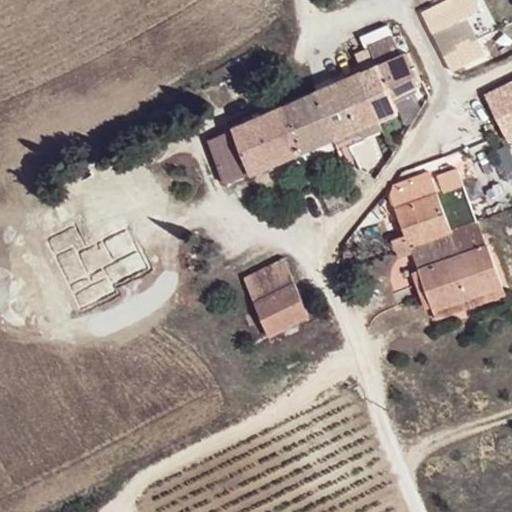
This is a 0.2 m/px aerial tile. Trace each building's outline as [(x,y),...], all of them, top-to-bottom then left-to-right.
[(436,29),(431,32),(436,39),(443,54),(445,59),(469,47),(476,59),(486,53),(479,41),(468,19),(459,2),(430,18),(436,29)] [(480,11),(468,19),(479,41),(492,34),(480,11)] [(375,66),(358,74),(378,121),(398,112),(394,102),(391,95),(410,87),(420,83),(406,52),(399,55),(391,37),(367,48),(375,66)] [(314,93),(334,140),(358,129),(378,121),(358,74),(314,93)] [(511,83),(485,96),(508,142),(511,139),(511,83)] [(391,95),(394,102),(413,94),(410,87),(391,95)] [(284,108),(303,152),(334,140),(314,93),(284,108)] [(226,186),(303,152),(284,108),(209,141),(226,186)] [(363,137),(382,129),(378,121),(358,129),(363,137)] [(358,129),(334,140),(339,152),(363,140),(363,137),(358,129)] [(460,170),(434,180),(453,231),(451,233),(428,241),(417,245),(419,252),(427,272),(438,267),(460,258),(489,247),(481,224),(479,224),(460,170)] [(395,190),(392,194),(434,180),(431,174),(398,186),(395,190)] [(109,227),(113,236),(127,230),(132,239),(167,222),(146,180),(120,193),(105,200),(102,192),(93,175),(63,190),(87,238),(109,227)] [(392,194),(406,236),(392,241),(401,259),(419,252),(417,245),(428,241),(451,233),(453,231),(434,180),(392,194)] [(116,185),(102,192),(105,200),(120,193),(116,185)] [(92,246),(113,236),(109,227),(87,238),(92,246)] [(506,288),(489,247),(460,258),(438,267),(427,272),(421,274),(437,314),(506,288)] [(281,259),(241,278),(254,305),(294,285),(281,259)] [(270,335),(309,316),(294,285),(254,305),(270,335)] [(506,288),(437,314),(441,322),(509,296),(506,288)]
